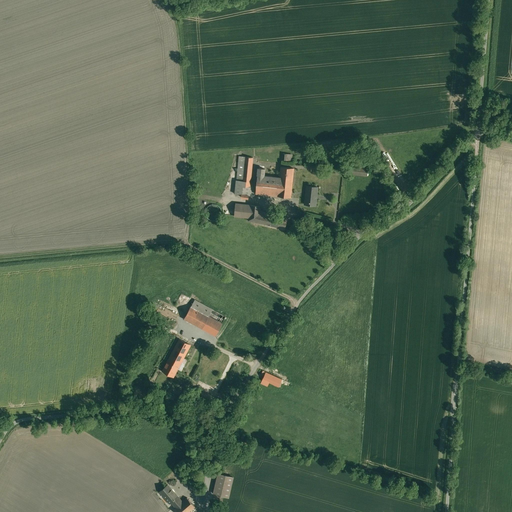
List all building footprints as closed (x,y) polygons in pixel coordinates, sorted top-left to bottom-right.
[(337,149),(324,151),(325,160),(338,158),(337,149)] [(253,158),(239,156),(235,194),(249,195),(253,158)] [(280,177),(269,176),(268,182),(292,185),(294,168),(281,167),(280,177)] [(269,176),(264,175),(265,168),(259,168),(256,194),(290,198),(292,185),(268,182),(269,176)] [(306,185),(305,205),(318,205),(319,186),(306,185)] [(250,205),(235,204),(234,216),(249,217),(250,205)] [(261,206),(250,205),(249,217),(248,221),(285,229),(287,219),(260,213),(261,206)] [(212,310),(195,300),(191,307),(209,316),(212,310)] [(209,316),(191,307),(185,319),(215,335),(222,323),(209,316)] [(180,339),(169,359),(180,365),(191,345),(180,339)] [(180,365),(169,359),(162,371),(173,377),(180,365)] [(157,368),(152,365),(145,380),(150,382),(157,368)] [(282,379),(266,372),(263,379),(279,387),(282,379)] [(214,400),(194,390),(191,395),(211,406),(214,400)] [(232,478),(218,475),(214,492),(228,495),(232,478)] [(183,502),(168,484),(160,491),(170,503),(172,502),(177,507),(183,502)] [(188,511),(196,506),(188,497),(177,507),(175,508),(178,511),(188,511)]
